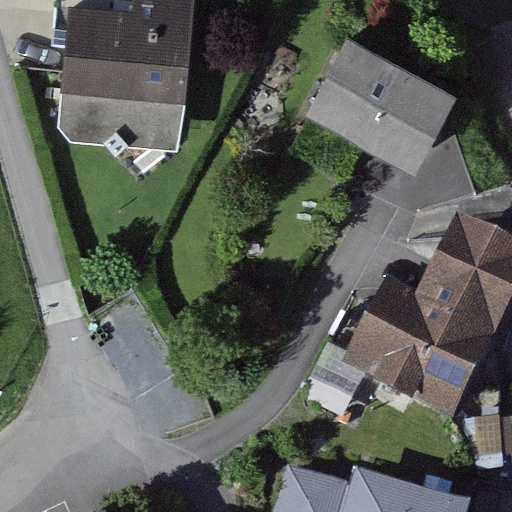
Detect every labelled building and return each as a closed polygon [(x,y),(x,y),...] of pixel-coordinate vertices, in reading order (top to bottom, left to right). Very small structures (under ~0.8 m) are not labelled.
[(76,0),(67,137),(189,146),(199,0),(146,0),(146,3),(107,0),(76,0)] [(324,109),(442,162),(478,82),(360,29),(324,109)] [(511,91),(498,105),(511,119),(511,91)] [(367,361),(475,418),(511,347),(511,232),(483,217),(435,307),(404,290),(367,361)] [(497,511),(498,509),(367,476),(363,492),(303,477),(293,511),(497,511)]
